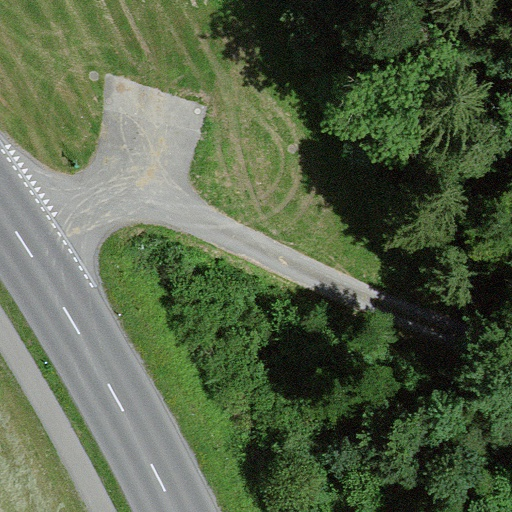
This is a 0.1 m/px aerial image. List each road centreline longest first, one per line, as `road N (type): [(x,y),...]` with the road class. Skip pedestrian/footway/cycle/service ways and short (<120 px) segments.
road 1 (track): [(8,217),(129,205),(511,356)]
road 2 (secondary): [(0,206),(169,511)]
